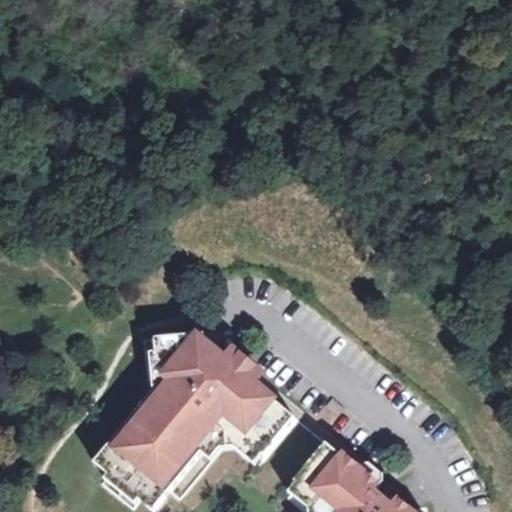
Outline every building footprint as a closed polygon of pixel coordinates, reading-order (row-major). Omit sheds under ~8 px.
[(141,501),(153,511),(155,511),(204,454),(217,438),(240,436),(264,456),(266,457),(297,419),(257,386),(226,361),(208,345),(207,335),(158,340),(159,356),(165,361),(168,392),(151,393),(151,399),(96,464),(110,476),(122,471),(144,489),(141,501)] [(226,361),(257,386),(262,373),(249,363),(238,354),(226,361)] [(147,358),(151,393),(168,392),(165,361),(159,356),(147,358)] [(217,438),(204,454),(213,462),(222,450),(236,449),(256,466),(264,456),(240,436),(217,438)] [(409,511),(380,488),(359,470),(328,444),(297,483),(298,484),(323,504),(323,511),(409,511)] [(371,464),(359,470),(380,488),(385,475),(371,464)] [(110,476),(107,481),(137,506),(141,501),(144,489),(122,471),(110,476)] [(323,511),(323,504),(298,484),(290,494),(311,510),(310,511),(323,511)]
